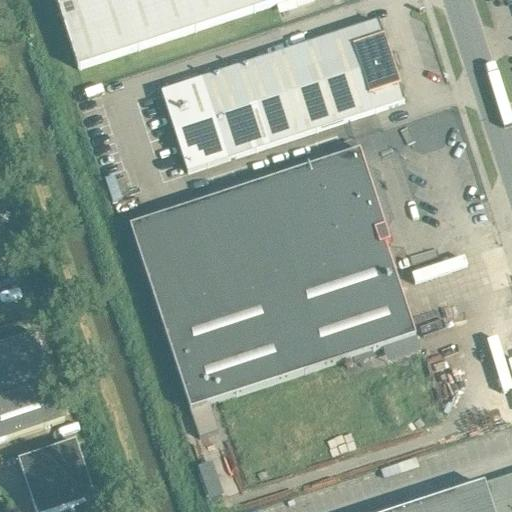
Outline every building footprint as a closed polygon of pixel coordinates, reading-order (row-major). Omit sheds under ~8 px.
[(54,0),(78,71),(294,0),(54,0)] [(378,25),(162,96),(188,175),(404,105),(378,25)] [(283,178),(129,229),(190,414),(199,440),(219,433),(210,407),(416,339),(385,248),(390,246),(359,154),(283,178)] [(511,307),(510,301),(457,319),(461,329),(511,312),(511,307)] [(0,444),(63,423),(35,335),(0,346),(0,444)] [(33,511),(68,511),(93,505),(74,446),(36,457),(17,463),(33,511)] [(511,511),(511,477),(486,486),(406,511),(511,511)]
